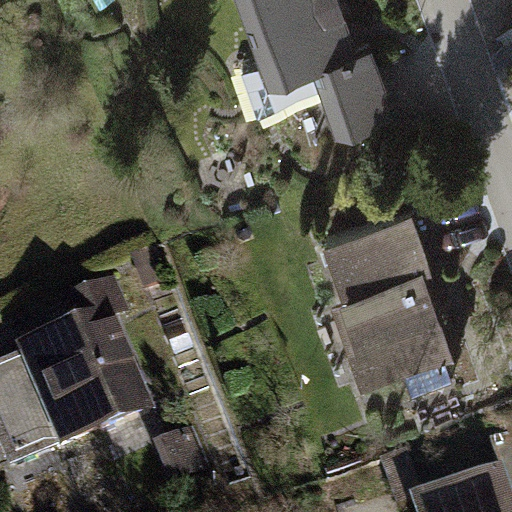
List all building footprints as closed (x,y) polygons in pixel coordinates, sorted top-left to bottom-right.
[(341,0),(244,0),(266,60),(246,67),(262,112),(329,89),(342,128),(394,110),(373,49),(360,53),(341,0)] [(416,209),(329,240),(349,297),(339,300),(368,382),(406,368),(415,393),(454,379),(445,354),(465,346),(416,209)] [(158,248),(134,259),(150,295),(175,284),(158,248)] [(67,302),(80,333),(115,319),(131,311),(118,280),(67,302)] [(80,333),(0,367),(0,439),(14,471),(154,412),(115,319),(80,333)] [(195,429),(157,447),(176,485),(214,467),(195,429)] [(397,492),(421,484),(408,447),(385,454),(397,492)] [(511,511),(511,494),(505,473),(415,504),(417,511),(511,511)]
